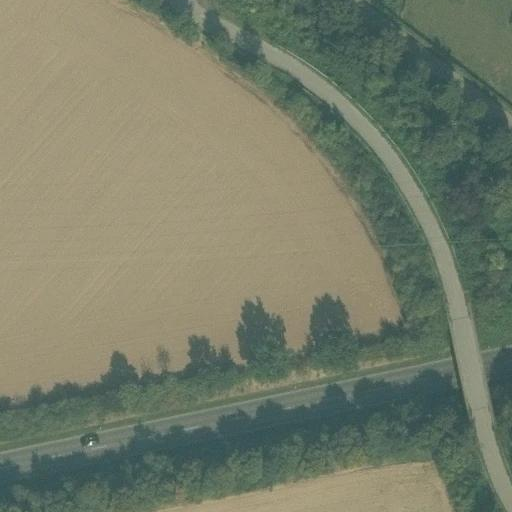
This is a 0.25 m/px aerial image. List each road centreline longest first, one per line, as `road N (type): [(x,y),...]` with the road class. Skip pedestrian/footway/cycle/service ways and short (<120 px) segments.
road 1 (unclassified): [(178,0),(332,102),(396,176),(440,260),(491,454),(511,496)]
road 2 (secondary): [(511,360),(0,470)]
